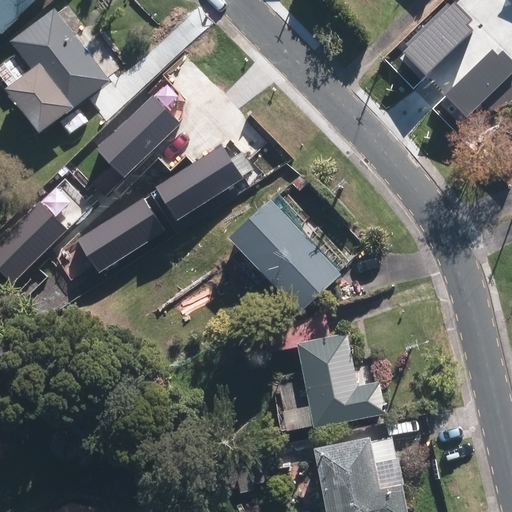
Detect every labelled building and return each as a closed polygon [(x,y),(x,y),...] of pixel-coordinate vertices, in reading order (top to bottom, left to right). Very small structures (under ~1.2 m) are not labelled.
[(0,0),(0,30),(7,38),(46,0),(0,0)] [(426,75),(474,30),(468,24),(473,20),(456,2),(450,6),(448,4),(405,44),(409,47),(404,52),(426,75)] [(53,79),(24,102),(50,134),(110,86),(60,24),(29,49),(53,79)] [(511,56),(503,48),(499,52),(493,45),(444,95),(467,119),(480,106),(496,111),(511,103),(511,56)] [(154,95),(115,132),(174,196),(214,159),(154,95)] [(50,209),(9,243),(27,265),(68,231),(50,209)] [(279,209),(244,241),(304,307),(339,275),(279,209)] [(358,339),(309,348),(322,424),(387,412),(383,386),(366,389),(358,339)] [(324,458),(322,436),(282,440),(284,462),(324,458)] [(374,446),(324,455),(334,511),(409,511),(405,488),(382,493),(374,446)]
